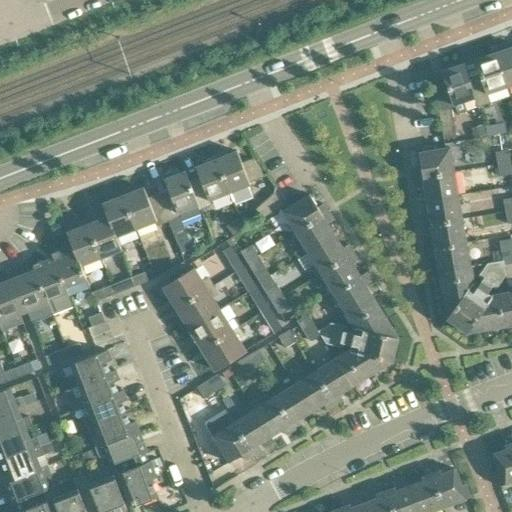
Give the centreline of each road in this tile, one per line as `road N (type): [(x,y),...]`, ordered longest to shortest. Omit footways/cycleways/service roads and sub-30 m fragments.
road 1 (tertiary): [(464,0),(0,179)]
road 2 (residential): [(246,510),(362,444),(511,384)]
road 3 (residential): [(206,511),(132,325)]
